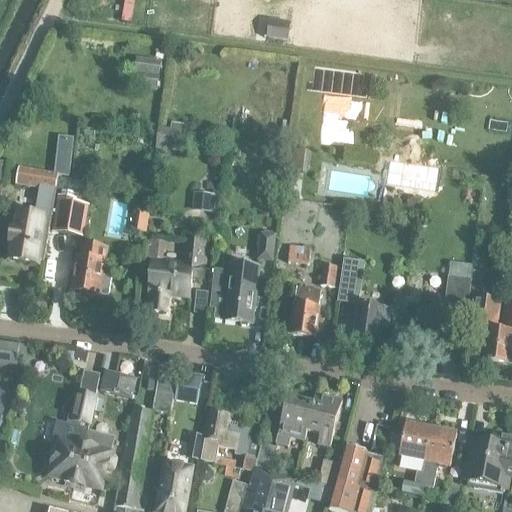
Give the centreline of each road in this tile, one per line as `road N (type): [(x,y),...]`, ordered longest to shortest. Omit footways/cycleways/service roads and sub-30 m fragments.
road 1 (residential): [(511,399),(0,328)]
road 2 (track): [(0,118),(57,0)]
